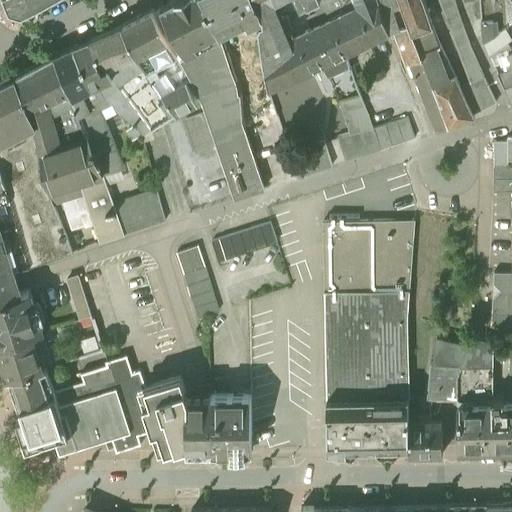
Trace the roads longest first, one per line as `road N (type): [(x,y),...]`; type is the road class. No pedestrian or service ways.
road 1 (residential): [(416,183),(149,269)]
road 2 (residential): [(149,269),(194,399),(199,511)]
road 3 (residential): [(0,89),(178,0)]
road 4 (residential): [(149,269),(11,315)]
